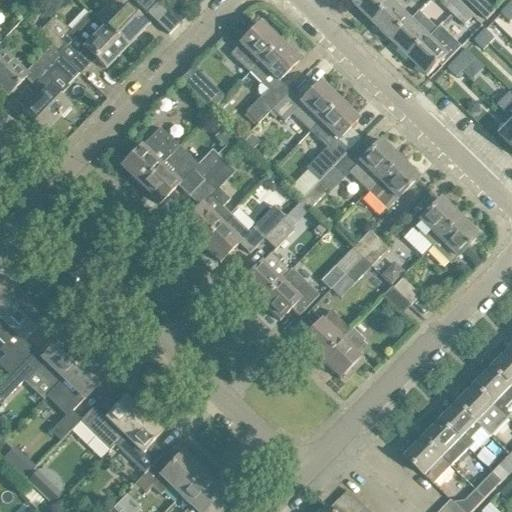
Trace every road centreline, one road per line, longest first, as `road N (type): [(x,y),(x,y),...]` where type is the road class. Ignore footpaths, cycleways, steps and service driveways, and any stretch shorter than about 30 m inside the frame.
road 1 (residential): [(301,477),(28,206)]
road 2 (residential): [(301,477),(511,261)]
road 3 (residential): [(511,203),(302,0)]
road 4 (residential): [(28,206),(233,0)]
